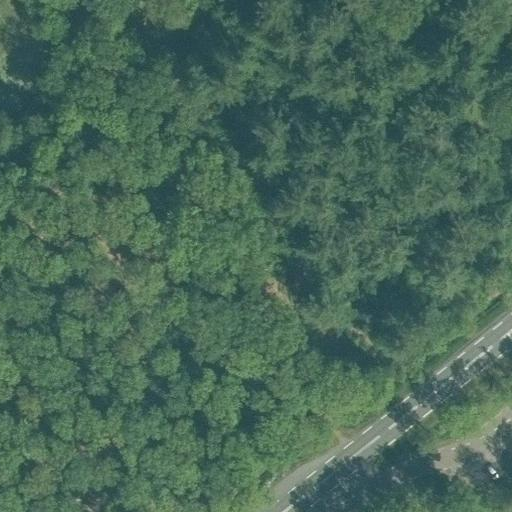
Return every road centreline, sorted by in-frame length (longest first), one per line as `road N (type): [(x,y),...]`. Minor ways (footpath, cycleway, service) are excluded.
road 1 (primary): [(325,478),(511,328)]
road 2 (unclassified): [(348,508),(387,477),(511,427)]
